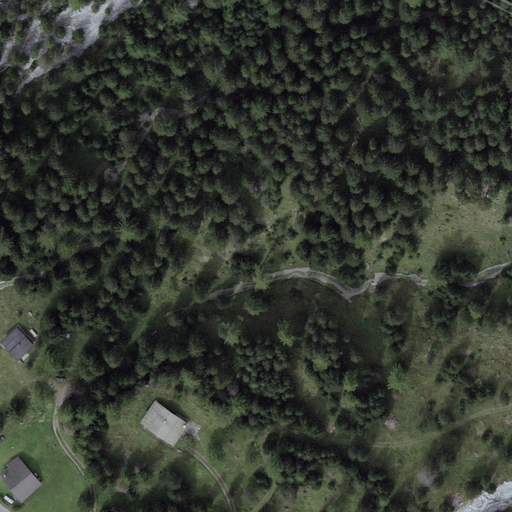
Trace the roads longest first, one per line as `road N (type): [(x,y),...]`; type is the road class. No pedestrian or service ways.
road 1 (track): [(511,408),(408,443),(263,430),(271,489),(255,511)]
road 2 (track): [(92,511),(90,484),(58,435),(62,382)]
